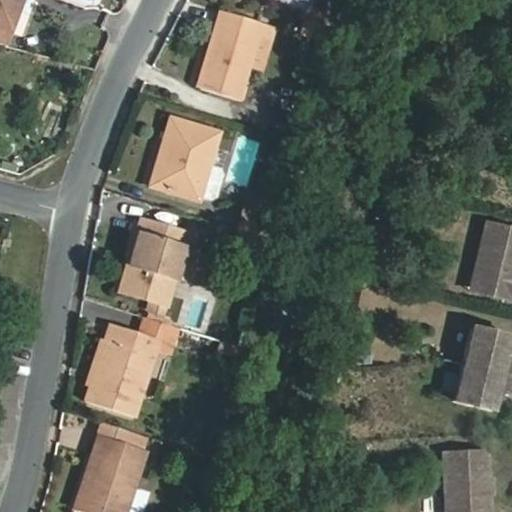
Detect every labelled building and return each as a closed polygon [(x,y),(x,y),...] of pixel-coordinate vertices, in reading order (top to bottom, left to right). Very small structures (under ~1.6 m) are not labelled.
[(0,0),(0,46),(10,20),(3,17),(9,0),(0,0)] [(9,0),(3,17),(10,20),(17,0),(9,0)] [(297,37),(317,39),(320,12),(300,10),(297,37)] [(255,35),(213,22),(189,98),(231,111),(241,79),(251,48),(255,35)] [(259,52),(251,48),(241,79),(249,81),(259,52)] [(265,127),(285,136),(293,118),(273,109),(265,127)] [(172,131),(163,156),(171,159),(156,200),(196,214),(218,146),(172,131)] [(240,136),(226,181),(248,187),(261,142),(240,136)] [(171,159),(163,156),(149,198),(156,200),(171,159)] [(251,234),(263,200),(246,194),(234,229),(251,234)] [(511,222),(493,217),(482,255),(492,259),(488,275),(492,289),(511,293),(511,222)] [(182,248),(135,234),(116,303),(161,317),(182,248)] [(474,283),(492,289),(488,275),(492,259),(482,255),(474,283)] [(511,351),(510,351),(511,338),(511,331),(475,321),(466,359),(458,396),(495,406),(496,396),(498,384),(506,385),(511,386),(511,351)] [(106,354),(90,396),(84,415),(126,431),(154,360),(169,365),(179,339),(147,329),(141,350),(110,340),(106,354)] [(84,393),(90,396),(106,354),(99,351),(84,393)] [(503,397),(506,385),(498,384),(496,396),(503,397)] [(91,430),(74,483),(81,485),(73,511),(116,511),(138,446),(91,430)] [(483,511),(482,447),(443,449),(445,511),(483,511)] [(73,511),(81,485),(74,483),(64,511),(73,511)] [(143,511),(147,493),(130,489),(125,511),(143,511)]
